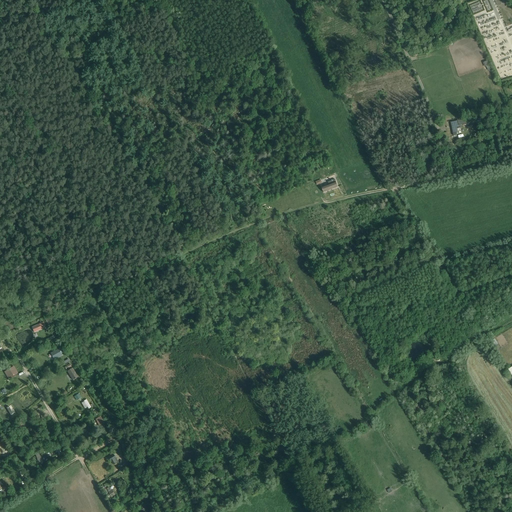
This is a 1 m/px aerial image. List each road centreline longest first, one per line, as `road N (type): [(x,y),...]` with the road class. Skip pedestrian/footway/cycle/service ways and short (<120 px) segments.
road 1 (track): [(381,0),(451,170),(266,215)]
road 2 (track): [(397,186),(459,291),(511,277)]
